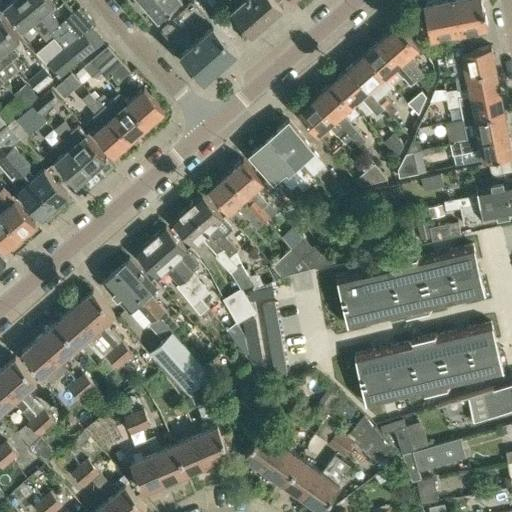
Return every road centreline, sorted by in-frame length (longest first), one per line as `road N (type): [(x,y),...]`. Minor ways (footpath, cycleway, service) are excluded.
road 1 (unclassified): [(0,311),(211,128)]
road 2 (unclassified): [(211,128),(358,0)]
road 3 (residential): [(211,128),(101,0)]
